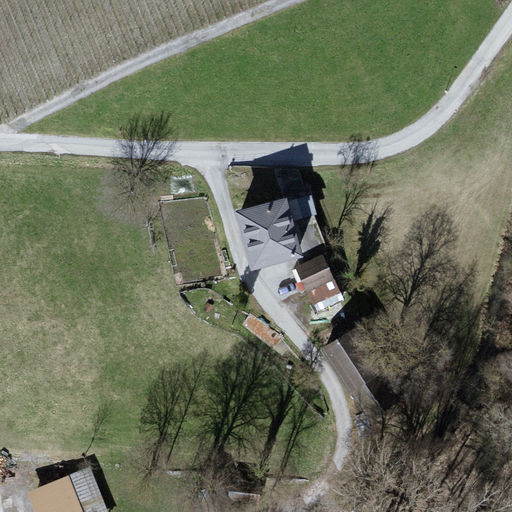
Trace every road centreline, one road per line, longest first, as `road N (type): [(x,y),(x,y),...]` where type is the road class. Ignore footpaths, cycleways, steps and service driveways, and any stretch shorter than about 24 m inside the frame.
road 1 (unclassified): [(0,145),(329,158),(376,152),(427,126),(511,22)]
road 2 (track): [(0,142),(153,62),(299,0)]
